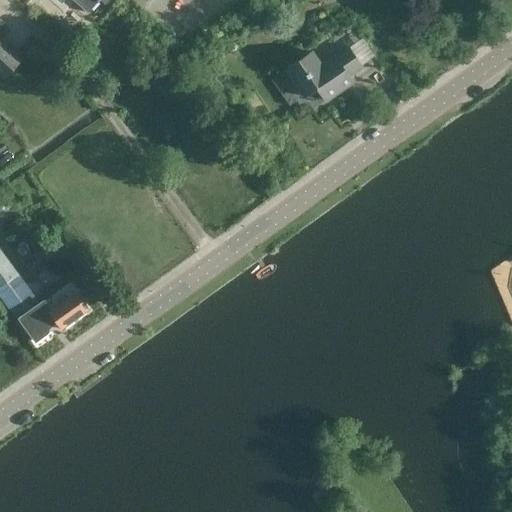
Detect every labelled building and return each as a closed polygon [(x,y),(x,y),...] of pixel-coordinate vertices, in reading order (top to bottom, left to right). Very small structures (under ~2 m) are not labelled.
[(99,0),(105,5),(110,0),(54,0),(62,6),(66,0),(72,0),(87,13),(97,0),(99,0)] [(13,30),(0,18),(0,74),(4,78),(21,58),(3,41),(13,30)] [(312,52),(285,70),(303,97),(317,88),(326,101),(353,83),(348,76),(361,67),(348,47),(321,65),(312,52)] [(0,294),(8,305),(17,318),(18,317),(40,302),(0,246),(0,294)] [(52,309),(44,299),(40,302),(18,317),(36,341),(49,331),(47,328),(56,321),(62,330),(89,310),(76,292),(52,309)]
